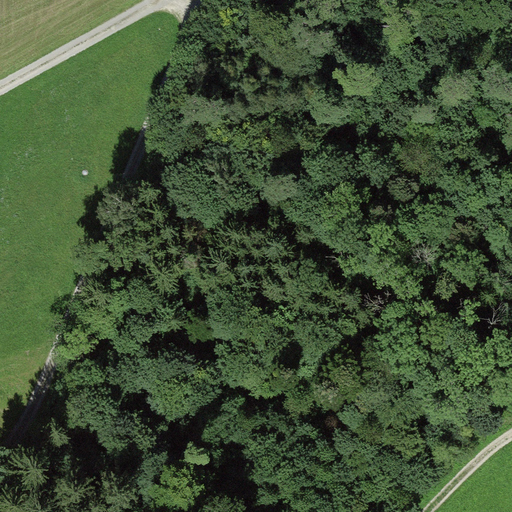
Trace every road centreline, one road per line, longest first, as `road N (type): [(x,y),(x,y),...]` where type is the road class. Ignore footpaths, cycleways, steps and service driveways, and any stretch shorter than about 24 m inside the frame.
road 1 (track): [(200,0),(48,375),(0,459)]
road 2 (track): [(0,89),(161,0)]
